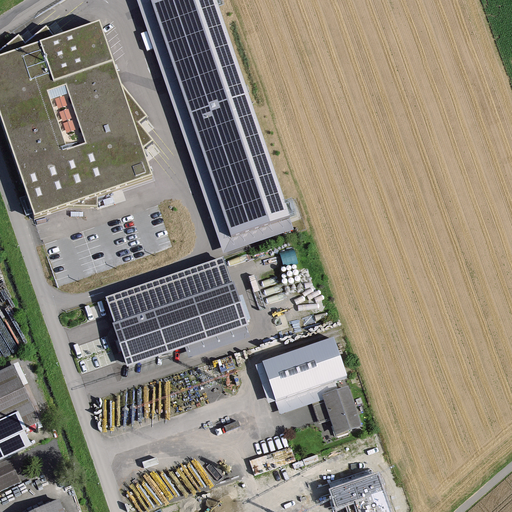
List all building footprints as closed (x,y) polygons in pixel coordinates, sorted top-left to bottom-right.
[(289,220),(214,0),(159,0),(151,3),(231,239),(289,220)] [(99,27),(0,61),(0,121),(34,221),(152,180),(99,27)] [(37,44),(53,40),(50,28),(34,32),(37,44)] [(288,233),(296,230),(292,219),(284,222),(288,233)] [(234,289),(115,330),(130,372),(249,331),(234,289)] [(335,343),(264,368),(281,416),(325,401),(338,438),(365,429),(335,343)] [(15,370),(0,376),(0,431),(36,415),(15,370)] [(252,462),(257,476),(297,461),(292,447),(252,462)] [(10,463),(0,467),(0,493),(20,483),(10,463)]
